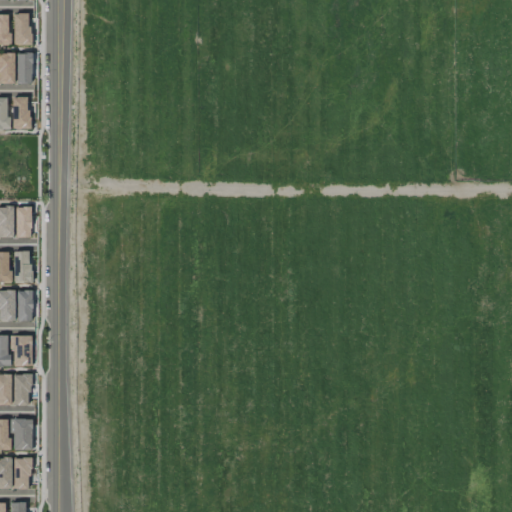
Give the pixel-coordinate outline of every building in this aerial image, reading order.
[(29,45),(29,13),(12,13),(12,45),(29,45)] [(0,44),(8,45),(9,15),(0,14),(0,44)] [(13,53),(0,53),(0,83),(14,83),(13,53)] [(31,53),(16,53),(15,83),(30,84),(31,53)] [(12,129),(28,128),(27,96),(11,97),(12,129)] [(0,206),(0,237),(12,238),(13,206),(0,206)] [(30,207),(14,207),(15,237),(30,237),(30,207)] [(0,251),(0,282),(8,283),(9,252),(0,251)] [(29,251),(12,251),(13,283),(30,282),(29,251)] [(0,290),(0,321),(14,321),(13,290),(0,290)] [(16,321),(31,321),(31,290),(16,290),(16,321)] [(0,365),(8,366),(7,335),(0,334),(0,365)] [(30,335),(11,336),(11,366),(31,366),(30,335)] [(10,374),(0,374),(0,404),(10,405),(10,374)] [(28,374),(12,374),(12,405),(29,405),(28,374)] [(0,449),(8,450),(8,419),(0,419),(0,449)] [(31,450),(31,419),(11,419),(11,449),(31,450)] [(10,457),(0,457),(0,488),(11,488),(10,457)] [(13,489),(29,489),(29,458),(12,458),(13,489)] [(9,511),(25,511),(26,502),(9,502),(9,511)]
